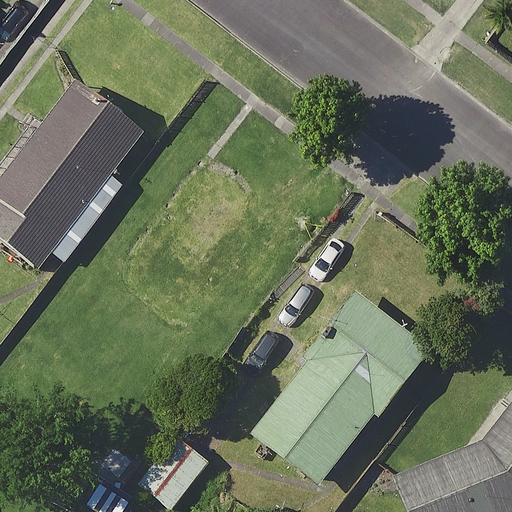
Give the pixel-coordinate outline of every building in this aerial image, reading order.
[(130,136),(63,86),(0,171),(0,244),(44,278),(115,183),(102,174),(130,136)] [(287,230),(189,159),(105,274),(174,325),(219,263),(248,283),(287,230)] [(419,346),(341,290),(239,434),(310,485),(362,412),(368,417),(419,346)] [(511,406),(510,405),(488,438),(437,458),(435,455),(384,475),(398,511),(500,511),(511,508),(511,406)] [(199,460),(165,434),(128,484),(163,509),(199,460)]
